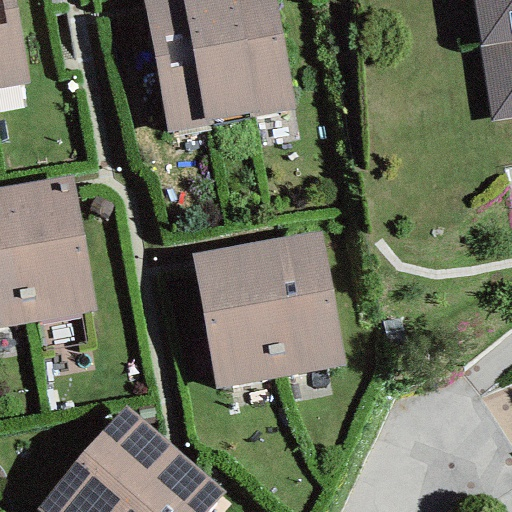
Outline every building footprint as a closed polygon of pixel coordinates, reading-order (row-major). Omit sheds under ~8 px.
[(0,0),(0,109),(28,104),(9,0),(0,0)] [(180,0),(183,13),(140,21),(164,155),(293,131),(269,0),(245,0),(227,3),(226,0),(180,0)] [(511,0),(467,0),(489,132),(511,128),(511,0)] [(0,349),(94,332),(70,198),(0,211),(0,349)] [(214,411),(344,388),(319,254),(190,277),(214,411)] [(219,511),(125,429),(51,511),(219,511)]
